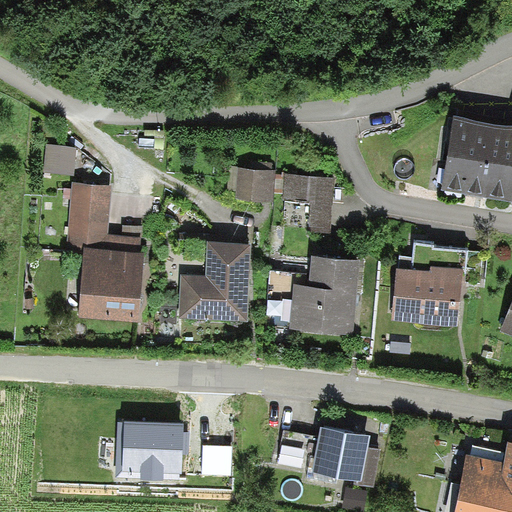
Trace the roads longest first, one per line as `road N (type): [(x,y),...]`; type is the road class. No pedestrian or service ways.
road 1 (residential): [(511,44),(400,96),(329,111),(98,109),(0,66)]
road 2 (tertiary): [(511,415),(194,374),(0,369)]
